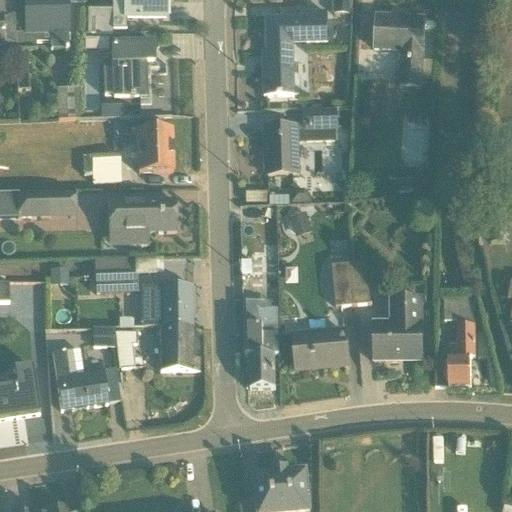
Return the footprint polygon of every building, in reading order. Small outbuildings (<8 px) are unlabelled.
[(65,0),(22,0),(24,38),(14,38),(15,56),(35,55),(35,47),(50,47),(50,54),(68,53),(65,0)] [(155,0),(110,0),(111,14),(82,14),(82,39),(111,39),(111,34),(125,34),(125,23),(164,23),(164,4),(156,4),(155,0)] [(350,0),(334,0),(334,18),(350,19),(350,0)] [(0,65),(5,66),(4,50),(14,50),(13,18),(1,18),(1,3),(0,3),(0,65)] [(265,23),(266,100),(294,100),(294,50),(327,49),(327,17),(304,17),(304,23),(265,23)] [(419,94),(423,23),(375,20),(373,56),(398,58),(396,93),(419,94)] [(151,49),(109,49),(109,74),(102,74),(102,100),(109,100),(109,102),(143,102),(143,67),(151,67),(151,49)] [(75,93),(56,93),(56,124),(76,123),(75,93)] [(38,113),(26,105),(19,117),(32,124),(38,113)] [(302,131),(264,132),(266,180),(299,179),(298,147),(336,146),(336,133),(347,132),(346,117),(335,117),(335,114),(302,115),(302,131)] [(425,164),(427,115),(404,114),(402,163),(425,164)] [(172,175),(170,133),(130,134),(130,142),(135,142),(136,177),(172,175)] [(92,163),(92,187),(118,187),(118,163),(92,163)] [(0,198),(0,224),(73,223),(72,196),(0,198)] [(267,196),(245,197),(245,209),(267,209),(267,196)] [(173,205),(106,207),(107,251),(147,250),(147,238),(175,237),(173,205)] [(292,221),(297,238),(312,234),(307,217),(292,221)] [(160,263),(94,265),(95,297),(136,296),(135,281),(161,280),(160,263)] [(366,269),(349,270),(353,310),(369,309),(366,269)] [(353,310),(349,270),(331,272),(334,312),(353,310)] [(66,272),(49,273),(49,289),(67,288),(66,272)] [(43,316),(41,290),(28,291),(30,316),(43,316)] [(141,290),(141,331),(159,331),(192,331),(192,291),(141,290)] [(474,301),(444,300),(443,326),(456,326),(456,361),(448,361),(447,390),(469,390),(469,362),(473,362),(474,301)] [(388,302),(388,326),(372,326),(372,367),(422,367),(422,303),(388,302)] [(266,306),(243,307),(244,360),(248,360),(249,394),(275,393),(274,357),(263,358),(262,337),(278,337),(277,312),(266,312),(266,306)] [(192,331),(159,331),(159,375),(199,375),(199,361),(192,361),(192,331)] [(342,333),(292,338),(295,372),(328,369),(328,373),(345,372),(342,333)] [(112,334),(91,334),(91,352),(113,352),(112,334)] [(129,335),(113,337),(119,374),(134,372),(129,335)] [(50,358),(58,415),(109,407),(104,376),(82,380),(78,353),(50,358)] [(0,393),(0,424),(39,419),(33,376),(12,379),(14,392),(0,393)] [(112,403),(120,403),(119,381),(111,382),(112,403)] [(256,487),(257,511),(311,511),(309,482),(288,484),(288,477),(271,478),(272,485),(256,487)]
